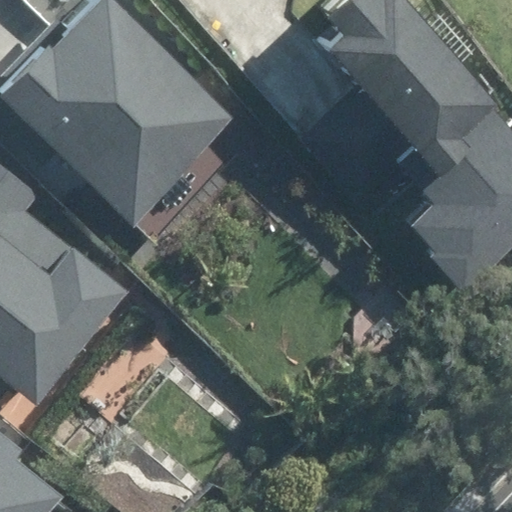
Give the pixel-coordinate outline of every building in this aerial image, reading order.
[(46,48),(0,94),(0,96),(135,228),(239,124),(113,0),(101,0),(50,52),(46,48)] [(430,254),(457,286),(511,238),(511,128),(401,0),(350,0),(331,16),(348,36),(330,51),(437,176),(421,189),(434,205),(410,225),(433,251),(430,254)] [(0,372),(36,403),(130,291),(30,208),(41,194),(0,159),(0,372)] [(167,357),(131,327),(75,395),(112,425),(167,357)] [(0,511),(50,511),(63,495),(17,460),(28,446),(0,425),(0,511)]
